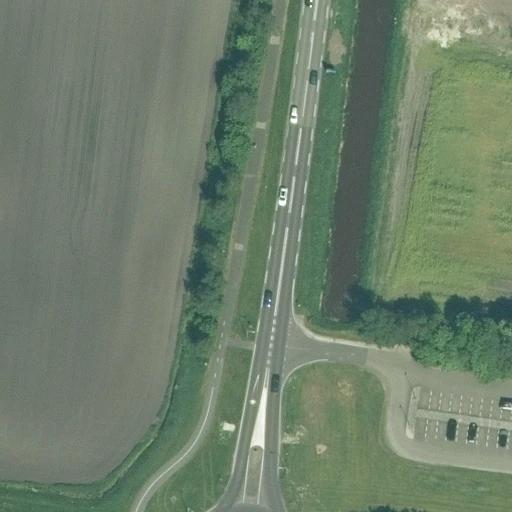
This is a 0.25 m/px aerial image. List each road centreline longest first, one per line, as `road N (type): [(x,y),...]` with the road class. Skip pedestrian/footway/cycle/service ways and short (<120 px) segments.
road 1 (secondary): [(270,346),(316,0)]
road 2 (secondary): [(270,346),(229,511)]
road 3 (secondary): [(268,511),(270,346)]
